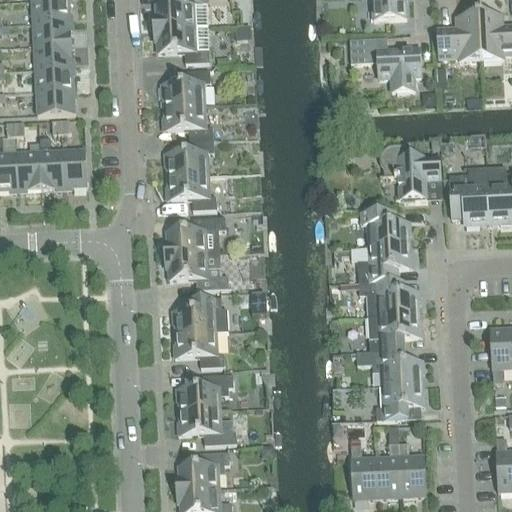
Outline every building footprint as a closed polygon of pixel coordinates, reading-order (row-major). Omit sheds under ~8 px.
[(175,0),(176,9),(173,9),(156,10),(156,21),(154,21),(155,34),(208,31),(206,0),(175,0)] [(372,0),(374,25),(406,23),(405,0),(372,0)] [(32,6),(33,29),(71,27),(70,4),(32,6)] [(482,65),(480,21),(477,21),(477,23),(457,24),(458,34),(438,35),(440,63),(459,62),(459,66),(480,65),(482,65)] [(483,21),(480,21),(482,65),(483,65),(504,64),(504,60),(511,59),(511,31),(503,32),(502,21),(483,22),(483,21)] [(33,29),(35,51),(72,50),(71,27),(33,29)] [(210,67),(208,31),(155,34),(155,47),(158,47),(158,58),(185,56),(186,68),(210,67)] [(388,43),(350,45),(351,69),(378,67),(379,83),(392,83),(392,97),(415,95),(414,82),(422,81),(420,53),(388,55),(388,43)] [(35,51),(36,74),(73,72),(72,50),(35,51)] [(36,74),(37,97),(74,95),(73,72),(36,74)] [(164,103),(165,112),(206,110),(204,89),(211,88),(210,75),(186,76),(187,88),(162,90),(162,103),(164,103)] [(74,95),(37,97),(38,120),(76,119),(74,95)] [(189,134),(190,146),(214,145),(213,132),(207,132),(206,110),(165,112),(165,122),(163,122),(164,135),(189,134)] [(61,139),(70,138),(70,125),(61,126),(61,139)] [(61,126),(52,126),(53,139),(61,139),(61,126)] [(15,128),(7,128),(7,141),(16,141),(15,128)] [(16,141),(25,140),(24,128),(15,128),(16,141)] [(168,172),(168,182),(209,180),(208,158),(215,158),(214,145),(190,146),(190,158),(165,159),(166,173),(168,172)] [(381,166),(382,171),(385,174),(386,182),(380,182),(380,184),(395,183),(395,185),(398,185),(399,204),(428,202),(427,186),(441,186),(439,162),(411,163),(410,150),(409,150),(409,151),(393,152),(389,153),(383,158),(382,160),(381,166)] [(86,154),(63,155),(65,193),(88,192),(86,154)] [(63,155),(40,156),(42,194),(65,193),(63,155)] [(40,156),(17,158),(19,195),(42,194),(40,156)] [(17,158),(0,158),(0,196),(19,195),(17,158)] [(487,173),(490,229),(491,229),(491,226),(498,225),(500,229),(511,227),(511,177),(506,178),(506,172),(487,173)] [(468,174),(469,180),(450,181),(452,223),(464,223),(464,227),(466,227),(466,230),(480,229),(481,226),(489,226),(489,229),(490,229),(487,173),(468,174)] [(209,180),(168,182),(169,192),(167,192),(167,205),(193,204),(193,216),(217,214),(217,201),(210,201),(209,180)] [(396,216),(361,218),(361,231),(368,230),(369,252),(410,250),(409,240),(411,240),(411,227),(396,228),(396,216)] [(165,248),(166,261),(208,259),(207,244),(219,244),(218,236),(226,235),(226,222),(194,224),(194,236),(167,237),(168,248),(165,248)] [(358,266),(359,287),(400,285),(399,273),(413,273),(412,259),(410,260),(410,250),(369,252),(370,266),(358,266)] [(220,281),(219,273),(209,273),(208,259),(166,261),(167,274),(169,274),(170,285),(197,283),(197,295),(229,294),(228,281),(220,281)] [(367,301),(368,322),(419,319),(419,310),(420,309),(420,296),(407,297),(406,285),(400,285),(359,287),(360,301),(367,301)] [(266,297),(252,297),(253,320),(266,320),(266,297)] [(186,316),(173,317),(174,330),(175,330),(176,339),(217,337),(229,337),(228,315),(222,315),(222,302),(186,304),(186,316)] [(419,319),(368,322),(370,357),(405,355),(405,343),(422,342),(421,329),(420,329),(419,319)] [(511,374),(511,332),(490,334),(492,375),(493,375),(494,388),(504,387),(503,381),(501,381),(501,375),(511,374)] [(217,337),(176,339),(176,349),(174,349),(175,362),(200,361),(201,373),(225,372),(224,359),(218,359),(217,337)] [(405,355),(370,357),(357,357),(357,360),(345,361),(345,371),(373,370),(373,378),(381,377),(382,391),(423,389),(422,379),(424,379),(423,366),(406,367),(405,355)] [(202,393),(177,394),(177,407),(179,407),(180,417),(221,415),(220,402),(229,401),(228,393),(234,393),(233,379),(201,381),(202,393)] [(377,426),(401,425),(409,424),(408,412),(426,411),(425,398),(423,398),(423,389),(382,391),(383,412),(376,413),(377,426)] [(374,411),(373,391),(334,392),(334,412),(374,411)] [(233,415),(221,415),(180,417),(180,426),(178,427),(179,440),(204,439),(205,451),(237,449),(236,436),(234,436),(233,415)] [(511,496),(511,455),(505,456),(505,450),(507,450),(506,443),(497,444),(497,457),(496,457),(498,498),(511,496)] [(409,448),(399,449),(402,503),(427,501),(425,460),(408,461),(407,455),(409,455),(409,448)] [(392,462),(376,463),(378,504),(402,503),(399,449),(389,449),(390,456),(392,456),(392,462)] [(378,504),(376,463),(360,464),(359,458),(361,457),(361,451),(352,451),(352,464),(351,464),(353,505),(378,504)] [(177,483),(178,496),(220,494),(219,479),(225,479),(225,471),(230,470),(229,457),(205,459),(206,470),(179,472),(180,483),(177,483)] [(232,511),(232,508),(220,509),(220,494),(178,496),(178,509),(181,509),(180,511),(232,511)]
